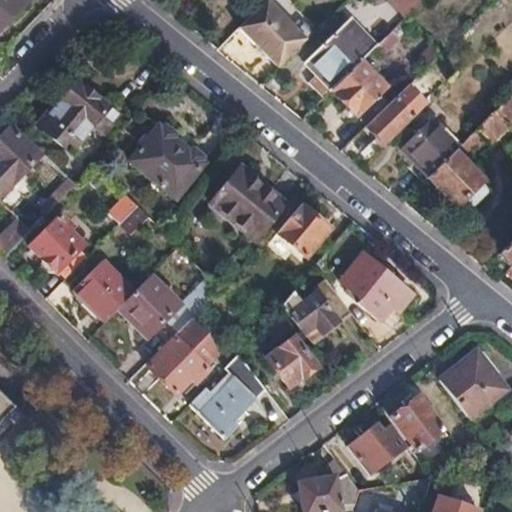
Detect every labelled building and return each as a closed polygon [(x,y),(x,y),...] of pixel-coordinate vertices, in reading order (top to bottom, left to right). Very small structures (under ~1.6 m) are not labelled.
[(20,0),(0,0),(0,28),(24,3),(20,0)] [(390,0),(389,1),(406,19),(425,0),(390,0)] [(262,5),(238,30),(277,69),(308,39),(294,27),(289,32),(262,5)] [(308,84),(323,99),(331,92),(360,63),(377,47),(350,19),(304,64),(315,77),(308,84)] [(419,58),(427,67),(438,56),(430,48),(419,58)] [(360,63),(331,92),(357,118),(359,117),(367,125),(390,104),(381,94),(386,90),(360,63)] [(41,105),(34,112),(39,120),(35,124),(64,148),(71,139),(80,146),(94,129),(103,136),(117,118),(78,86),(67,100),(59,94),(51,104),(41,105)] [(476,131),(469,138),(478,147),(486,139),(490,144),(507,128),(510,131),(511,129),(511,96),(493,115),(476,131)] [(367,125),(365,128),(383,147),(414,117),(395,98),(390,104),(367,125)] [(468,122),(476,131),(493,115),(485,107),(468,122)] [(400,151),(427,178),(453,153),(462,145),(445,129),(440,133),(430,122),(400,151)] [(0,197),(40,157),(9,127),(0,135),(0,197)] [(157,128),(129,162),(175,200),(203,165),(157,128)] [(453,153),(427,178),(456,208),(461,203),(470,211),(490,191),(453,153)] [(241,171),(212,207),(256,243),(285,206),(241,171)] [(4,208),(18,221),(30,233),(42,221),(16,196),(4,208)] [(135,208),(124,196),(107,213),(119,225),(135,208)] [(119,225),(118,226),(129,237),(147,219),(135,208),(119,225)] [(327,231),(298,208),(275,236),(304,259),(327,231)] [(61,219),(30,250),(40,260),(42,267),(50,274),(56,275),(82,247),(69,234),(72,230),(61,219)] [(18,221),(0,239),(0,257),(4,259),(30,233),(18,221)] [(511,240),(498,254),(511,265),(511,240)] [(362,258),(340,284),(363,304),(361,307),(379,322),(390,310),(396,314),(410,297),(362,258)] [(73,293),(104,324),(118,309),(132,295),(100,264),(73,293)] [(159,328),(172,340),(173,339),(189,323),(220,290),(208,278),(181,306),(150,277),(132,295),(118,309),(148,338),(159,328)] [(317,337),(349,312),(324,282),(312,290),(317,297),(303,307),(292,293),(281,307),(305,337),(313,331),(317,337)] [(273,344),(293,330),(278,310),(262,329),(273,344)] [(189,323),(173,339),(174,341),(147,368),(175,396),(192,378),(196,382),(206,371),(201,367),(212,356),(206,339),(189,323)] [(294,341),(267,361),(289,388),(298,382),(300,384),(317,371),(294,341)] [(475,355),(438,382),(467,420),(503,392),(475,355)] [(205,390),(188,407),(223,441),(237,427),(230,420),(252,397),(255,401),(264,391),(237,356),(224,370),(232,379),(214,398),(205,390)] [(0,423),(13,411),(0,398),(0,423)] [(416,400),(390,420),(414,451),(440,431),(416,400)] [(383,445),(390,440),(379,424),(348,448),(370,478),(394,459),(383,445)] [(394,437),(390,440),(383,445),(394,459),(404,451),(394,437)] [(358,492),(349,479),(334,482),(333,479),(300,484),(304,511),(339,511),(351,510),(358,492)] [(470,511),(437,501),(432,511),(470,511)]
